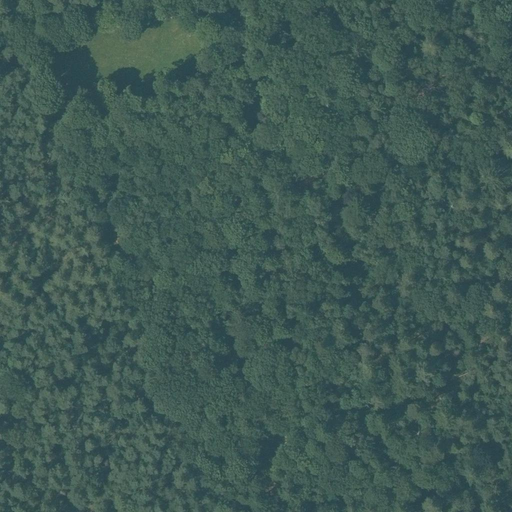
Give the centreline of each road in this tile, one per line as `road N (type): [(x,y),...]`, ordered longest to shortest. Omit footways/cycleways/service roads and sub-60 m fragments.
road 1 (unknown): [(362,511),(296,196),(271,194),(207,261),(168,272),(82,284),(28,259),(0,259)]
road 2 (track): [(0,36),(265,0)]
road 3 (unknown): [(296,196),(273,0)]
